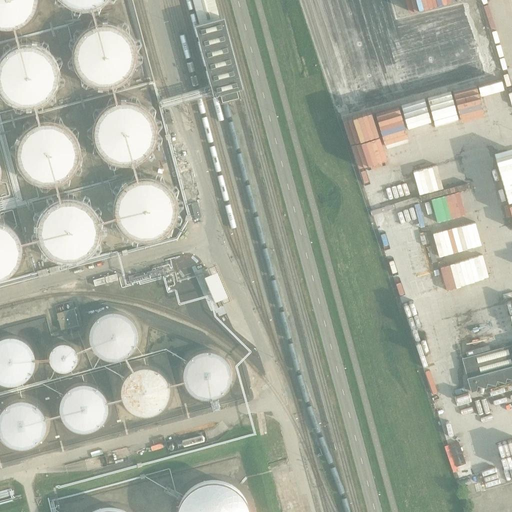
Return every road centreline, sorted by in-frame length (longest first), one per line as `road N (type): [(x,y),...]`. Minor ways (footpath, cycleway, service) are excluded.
road 1 (unclassified): [(375,511),(237,0)]
road 2 (unknown): [(417,307),(459,432),(511,424)]
road 3 (unknown): [(410,154),(375,176),(417,307)]
road 4 (unknown): [(378,40),(511,2)]
